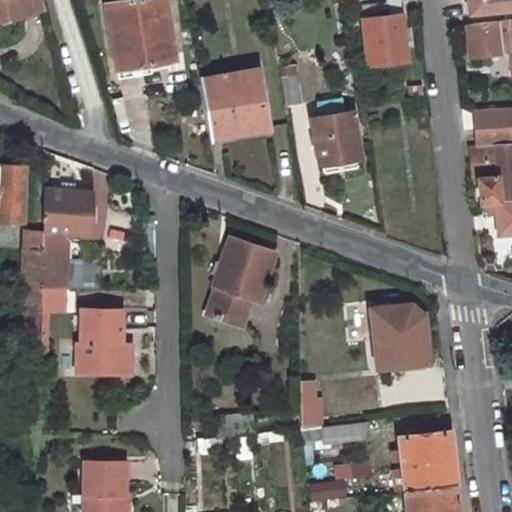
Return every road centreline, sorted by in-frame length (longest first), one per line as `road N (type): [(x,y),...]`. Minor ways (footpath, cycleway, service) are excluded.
road 1 (residential): [(115,159),(462,287)]
road 2 (unknown): [(170,484),(163,177)]
road 3 (residential): [(433,0),(462,287)]
road 4 (residential): [(462,287),(488,511)]
road 5 (residential): [(115,159),(62,0)]
road 6 (residential): [(0,118),(115,159)]
